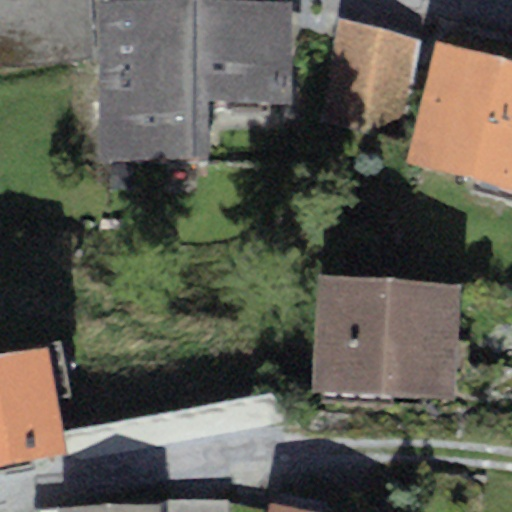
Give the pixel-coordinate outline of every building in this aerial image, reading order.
[(77,0),(0,0),(0,67),(83,59),(77,0)] [(291,0),(97,0),(98,153),(209,153),(209,99),(292,99),(291,0)] [(417,35),(337,22),(322,117),(401,129),(417,35)] [(511,62),(436,42),(405,159),(511,187),(511,62)] [(458,283),(317,275),(310,389),(451,397),(458,283)] [(47,346),(0,354),(0,465),(66,454),(47,346)] [(318,511),(270,502),(268,511),(318,511)] [(157,511),(157,503),(57,506),(57,511),(157,511)]
